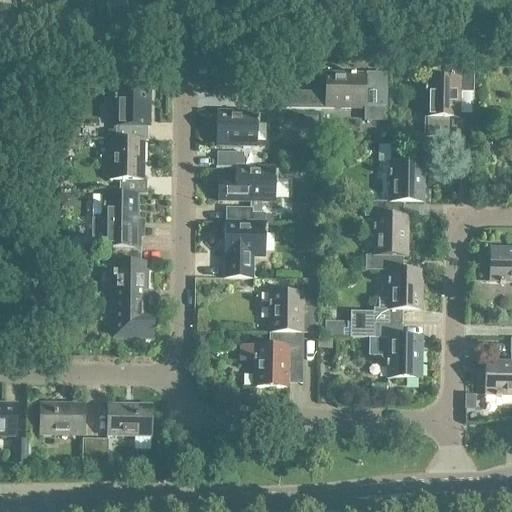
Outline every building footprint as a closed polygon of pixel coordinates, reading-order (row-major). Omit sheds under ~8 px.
[(24,0),(20,1),(22,9),(32,6),(30,0),(24,0)] [(110,20),(129,15),(125,1),(106,6),(110,20)] [(453,121),(458,121),(458,94),(473,95),(474,66),(452,66),(451,80),(425,80),(425,120),(427,120),(427,138),(452,138),(453,121)] [(366,76),(326,75),(325,94),(319,94),(282,93),(281,93),(281,108),(364,110),(364,123),(387,123),(387,110),(387,74),(367,74),(367,76),(366,76)] [(116,142),(143,142),(146,142),(146,130),(147,130),(148,89),(115,88),(114,129),(116,129),(116,142)] [(216,115),(216,148),(257,149),(257,115),(216,115)] [(143,142),(116,142),(110,142),(109,182),(120,183),(119,197),(137,197),(146,197),(146,182),(142,182),(143,142)] [(424,147),(390,146),(390,163),(389,203),(364,202),(364,218),(374,218),(403,218),(403,217),(403,204),(423,204),(424,163),(424,147)] [(218,153),(217,169),(236,169),(244,169),(244,168),(244,154),(218,153)] [(235,179),(235,202),(243,202),(249,202),(250,202),(261,202),(262,202),(275,202),(276,168),(244,168),(244,169),(236,169),(235,179)] [(218,185),(217,201),(235,202),(235,179),(225,178),(222,179),(219,182),(218,185)] [(301,215),(324,221),(330,196),(307,191),(301,215)] [(137,197),(119,197),(103,196),(103,236),(113,237),(113,250),(140,251),(140,236),(136,236),(137,197)] [(226,209),(226,223),(227,223),(227,224),(252,224),(252,223),(264,223),(264,217),(264,215),(260,215),(261,202),(250,202),(250,209),(226,209)] [(374,219),(374,220),(373,259),(365,259),(365,273),(389,273),(389,274),(401,274),(402,273),(402,260),(407,260),(408,219),(403,219),(402,219),(403,219),(374,219)] [(226,223),(225,279),(253,280),(254,257),(265,257),(265,224),(265,223),(264,223),(252,223),(252,224),(227,224),(227,223),(226,223)] [(140,251),(113,250),(113,264),(112,264),(111,340),(156,340),(156,313),(145,313),(146,265),(140,265),(140,251)] [(511,251),(489,251),(488,285),(511,285),(511,251)] [(374,312),(374,326),(401,327),(401,314),(421,315),(421,273),(402,273),(401,274),(389,274),(388,312),(374,312)] [(269,295),(269,335),(302,336),(303,311),(317,311),(318,282),(302,282),(302,296),(269,295)] [(401,327),(374,326),(374,341),(371,340),(370,356),(382,356),(382,361),(387,361),(387,381),(419,382),(420,341),(401,341),(401,327)] [(302,336),(269,335),(269,344),(241,343),(241,359),(254,359),(253,390),(288,390),(288,364),(302,364),(302,336)] [(317,340),(317,349),(332,349),(332,340),(317,340)] [(511,397),(511,365),(485,365),(485,397),(511,397)] [(476,397),(465,397),(465,411),(475,411),(476,397)] [(0,437),(16,438),(17,406),(0,405),(0,437)] [(39,406),(38,437),(82,438),(83,407),(39,406)] [(107,408),(106,438),(149,439),(150,409),(107,408)] [(93,476),(94,443),(80,442),(80,476),(93,476)] [(14,443),(13,474),(26,475),(26,443),(14,443)] [(106,443),(94,443),(93,476),(106,476),(106,443)] [(5,464),(5,474),(13,474),(13,464),(5,464)]
